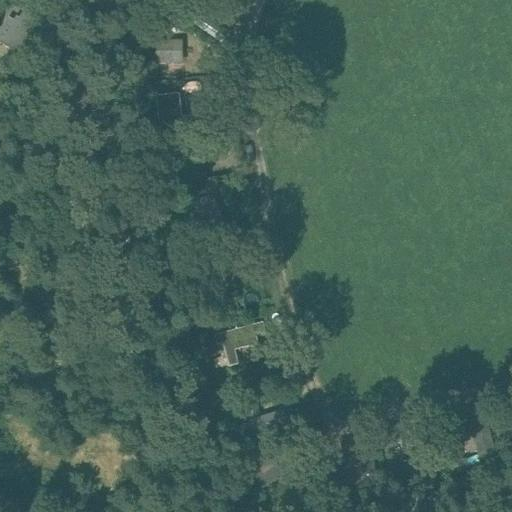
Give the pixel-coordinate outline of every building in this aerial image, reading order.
[(8,18),(0,32),(0,41),(15,50),(17,46),(27,52),(35,37),(25,32),(36,11),(25,5),(17,20),(13,18),(12,20),(8,18)] [(148,29),(148,37),(157,37),(157,29),(148,29)] [(157,65),(184,65),(184,43),(157,43),(157,65)] [(160,131),(200,127),(198,114),(182,116),(180,93),(156,95),(160,131)] [(168,154),(168,156),(164,157),(167,169),(156,171),(160,189),(171,186),(170,183),(204,176),(198,148),(168,154)] [(193,217),(197,228),(221,221),(214,197),(195,203),(199,215),(193,217)] [(182,228),(180,228),(185,246),(195,243),(188,218),(180,220),(182,228)] [(225,267),(201,270),(199,256),(187,257),(192,296),(215,294),(214,287),(227,286),(225,267)] [(215,334),(218,344),(223,343),(229,366),(239,364),(235,350),(259,343),(256,334),(265,332),(262,322),(215,334)] [(239,413),(242,423),(244,423),(247,435),(289,425),(284,403),(272,407),(272,410),(267,411),(266,407),(239,413)] [(418,432),(424,471),(443,468),(437,429),(418,432)] [(262,457),(249,465),(256,476),(263,486),(302,462),(296,451),(269,468),(262,457)] [(360,479),(356,481),(358,491),(380,485),(378,475),(377,475),(373,458),(356,462),(360,479)] [(462,461),(452,463),(454,470),(463,468),(462,461)] [(347,482),(341,484),(343,492),(349,491),(347,482)]
